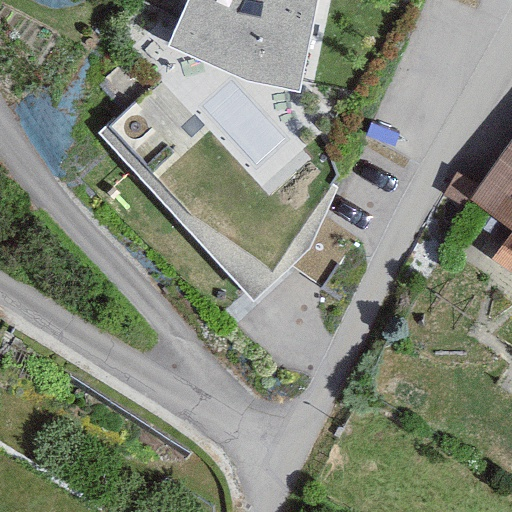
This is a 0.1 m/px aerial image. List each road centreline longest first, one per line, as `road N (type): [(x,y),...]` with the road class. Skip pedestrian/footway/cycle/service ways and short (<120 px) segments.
road 1 (residential): [(288,462),(394,245),(511,36)]
road 2 (residential): [(0,284),(288,462)]
